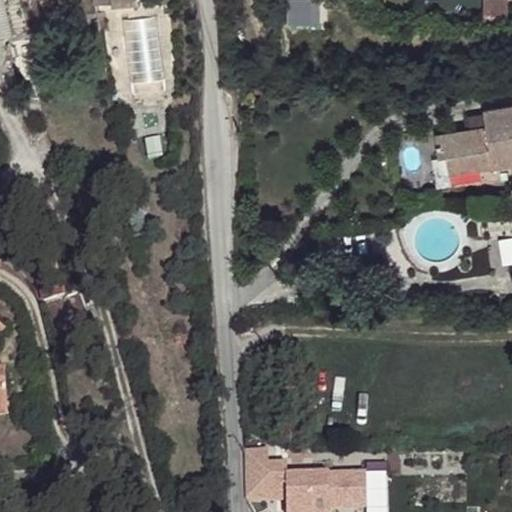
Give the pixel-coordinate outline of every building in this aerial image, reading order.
[(0,0),(0,36),(12,34),(4,0),(0,0)] [(508,15),(508,0),(484,0),(484,15),(486,15),(496,15),(508,15)] [(511,163),(511,105),(486,110),(486,114),(488,127),(471,130),(437,135),(440,157),(448,156),(450,173),(511,163)] [(488,127),(486,114),(469,116),(471,130),(488,127)] [(32,266),(43,301),(65,295),(54,260),(32,266)] [(268,450),(244,451),(245,499),(267,500),(268,450)]
